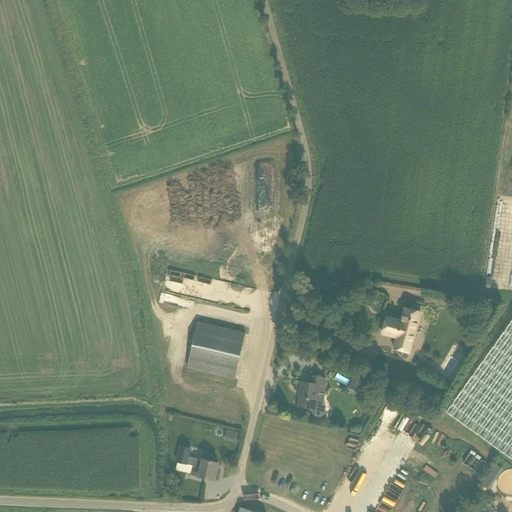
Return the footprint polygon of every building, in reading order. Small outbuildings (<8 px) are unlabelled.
[(396,338),(393,348),(409,353),(420,313),(404,308),(401,321),(387,317),(382,334),(396,338)] [(511,321),(446,412),(511,459),(511,321)] [(235,379),(246,333),(198,322),(187,368),(235,379)] [(415,365),(422,368),(425,362),(418,359),(415,365)] [(301,391),(298,406),(318,410),(317,415),(322,416),(326,414),(327,407),(324,403),(318,401),(319,394),(324,395),(327,378),(313,376),(312,384),(301,382),(299,391),(301,391)] [(354,377),(350,384),(359,388),(363,382),(354,377)] [(193,466),(190,475),(214,481),(218,463),(202,459),(202,460),(188,457),(190,449),(181,446),(177,462),(193,466)] [(484,482),(491,487),(497,479),(490,474),(484,482)] [(492,511),(494,509),(480,500),(472,511),(492,511)]
